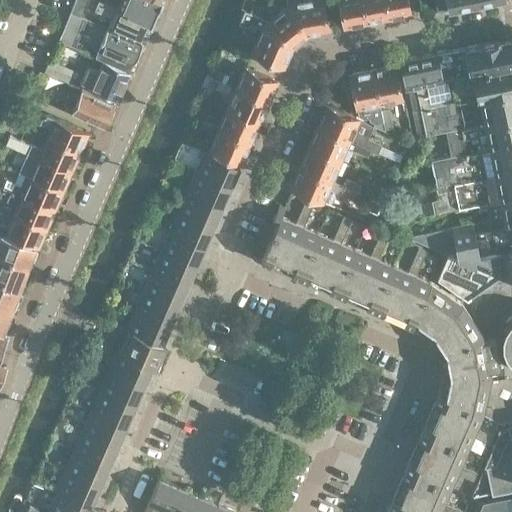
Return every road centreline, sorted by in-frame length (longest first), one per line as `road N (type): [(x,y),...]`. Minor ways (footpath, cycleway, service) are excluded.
road 1 (residential): [(184,0),(0,432)]
road 2 (residential): [(219,270),(314,70),(342,52),(511,17)]
road 3 (residential): [(379,463),(173,370)]
road 4 (residential): [(111,511),(173,370)]
